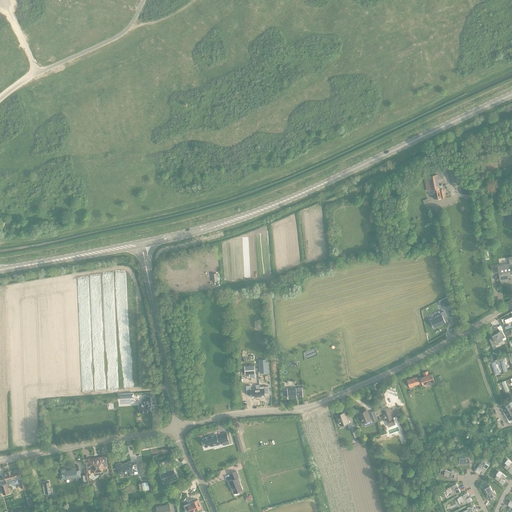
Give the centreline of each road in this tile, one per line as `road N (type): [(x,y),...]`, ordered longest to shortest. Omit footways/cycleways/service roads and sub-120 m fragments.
road 1 (unknown): [(0,243),(198,203),(281,174),(511,67)]
road 2 (tertiary): [(141,243),(244,216),(511,94)]
road 3 (residential): [(176,427),(315,404),(511,305)]
road 4 (unclassified): [(176,427),(141,243)]
road 5 (residential): [(0,460),(176,427)]
road 6 (track): [(277,410),(267,279),(226,282)]
road 7 (tertiary): [(0,269),(141,243)]
